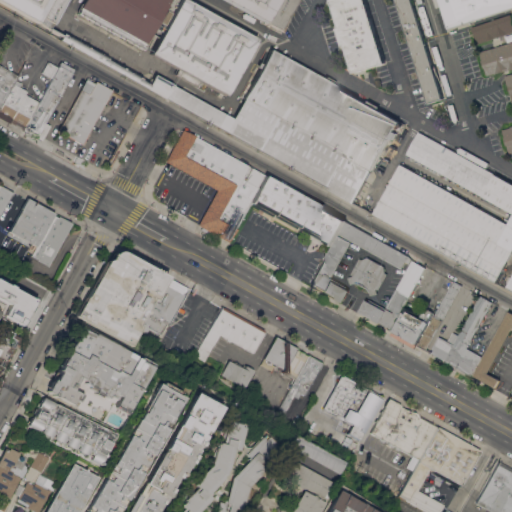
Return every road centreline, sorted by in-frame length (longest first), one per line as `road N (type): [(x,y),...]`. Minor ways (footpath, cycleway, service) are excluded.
road 1 (primary): [(511,432),(168,240)]
road 2 (residential): [(0,411),(166,111)]
